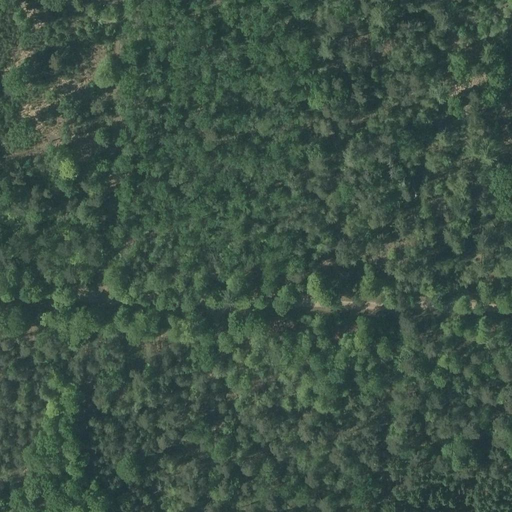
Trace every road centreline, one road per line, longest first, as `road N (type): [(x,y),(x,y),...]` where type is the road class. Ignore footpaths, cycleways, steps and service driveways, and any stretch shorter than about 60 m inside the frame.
road 1 (track): [(511,311),(0,295)]
road 2 (track): [(120,0),(105,299)]
road 3 (track): [(203,511),(214,461),(214,302)]
